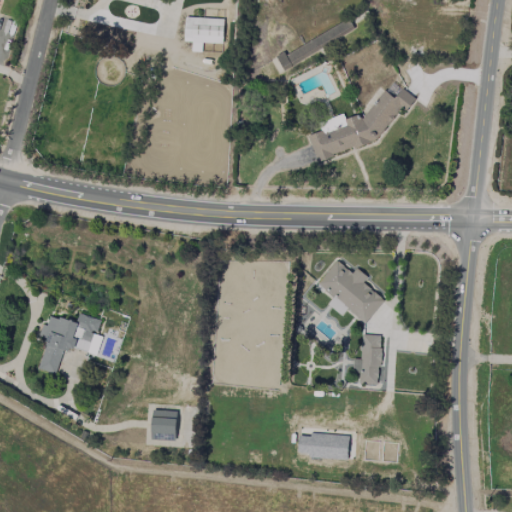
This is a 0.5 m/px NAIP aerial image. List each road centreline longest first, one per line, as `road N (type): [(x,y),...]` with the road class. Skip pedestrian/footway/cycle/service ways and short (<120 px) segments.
road 1 (secondary): [(472,218),(189,218),(7,183)]
road 2 (tertiary): [(472,218),(458,357),(464,511)]
road 3 (tertiary): [(496,0),(472,218)]
road 4 (residential): [(7,183),(50,0)]
